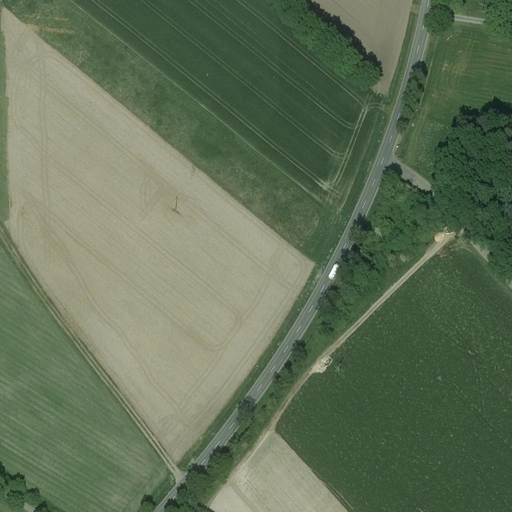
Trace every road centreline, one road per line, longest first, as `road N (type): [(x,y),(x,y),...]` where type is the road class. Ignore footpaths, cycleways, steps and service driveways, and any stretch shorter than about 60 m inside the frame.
road 1 (tertiary): [(382,164),(304,328),(161,511)]
road 2 (unclassified): [(511,283),(421,184),(382,164)]
road 3 (tertiary): [(429,0),(382,164)]
